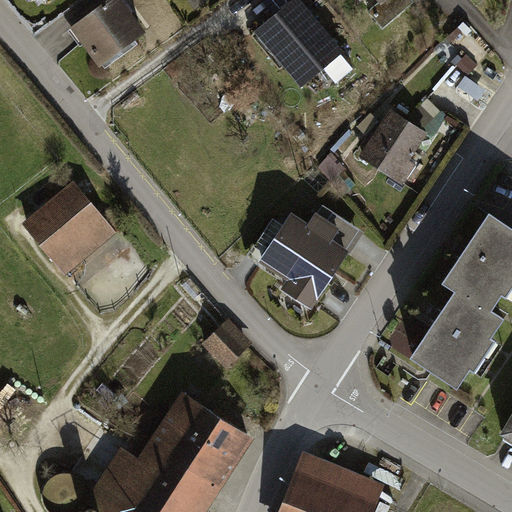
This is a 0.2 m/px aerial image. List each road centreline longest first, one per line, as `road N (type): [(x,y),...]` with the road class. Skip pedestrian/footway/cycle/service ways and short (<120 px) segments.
road 1 (residential): [(0,18),(185,244),(320,382)]
road 2 (residential): [(511,102),(320,382)]
road 3 (track): [(36,511),(8,465),(185,244)]
road 4 (residential): [(320,382),(511,497)]
road 5 (residential): [(320,382),(256,511)]
